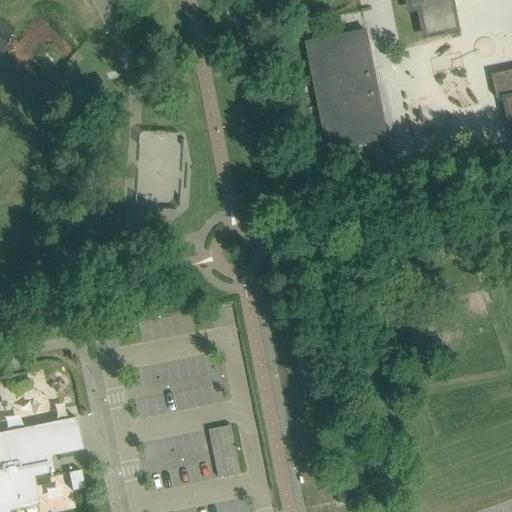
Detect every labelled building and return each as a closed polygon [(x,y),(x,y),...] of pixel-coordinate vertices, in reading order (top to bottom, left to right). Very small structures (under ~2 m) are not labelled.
[(511,0),(409,0),(412,9),(421,7),(427,36),(459,29),(460,33),(461,33),(454,0),(455,0),(511,0),(511,70),(492,74),(496,98),(502,97),(511,142),(511,141),(511,140),(509,125),(511,124),(511,0)] [(306,43),(328,152),(388,139),(366,30),(306,43)] [(511,147),(496,151),(498,165),(511,162),(511,147)] [(0,511),(8,511),(39,506),(33,475),(47,473),(44,458),(82,450),(76,418),(75,418),(0,433),(0,511)] [(241,474),(241,471),(231,425),(209,430),(219,478),(241,474)] [(72,491),(84,489),(80,471),(68,473),(72,491)]
